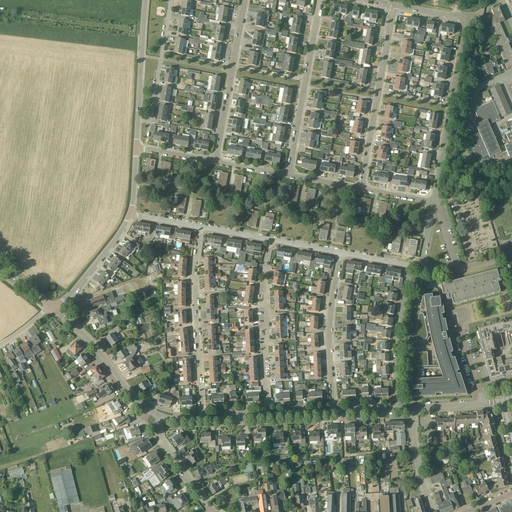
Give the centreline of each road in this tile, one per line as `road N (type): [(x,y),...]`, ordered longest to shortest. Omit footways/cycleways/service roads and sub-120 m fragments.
road 1 (residential): [(433,202),(467,15),(456,15)]
road 2 (residential): [(202,419),(192,278),(202,227)]
road 3 (residential): [(361,189),(394,5)]
road 4 (residential): [(288,175),(320,0)]
road 5 (residential): [(267,416),(263,285),(272,240)]
road 6 (residential): [(215,162),(245,0)]
road 7 (residential): [(333,413),(329,329),(340,253)]
road 8 (tertiary): [(162,418),(131,397),(52,307)]
road 9 (residential): [(398,408),(397,339),(410,266)]
road 10 (residential): [(137,120),(150,121),(171,0)]
road 11 (tertiary): [(52,307),(130,214)]
road 12 (tertiary): [(137,120),(145,0)]
